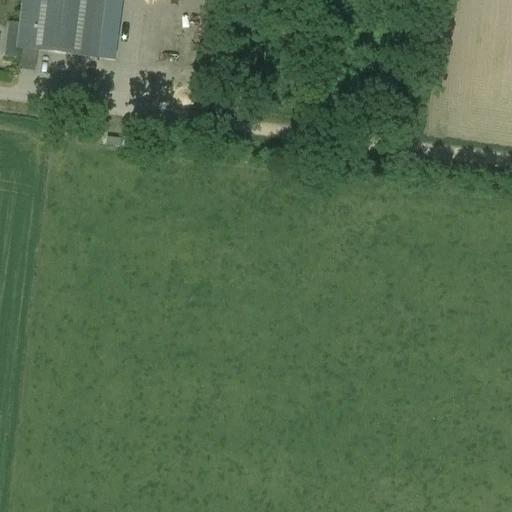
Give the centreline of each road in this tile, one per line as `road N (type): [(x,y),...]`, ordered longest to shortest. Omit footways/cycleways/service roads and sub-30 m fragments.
road 1 (track): [(210,121),(511,162)]
road 2 (unclassified): [(210,121),(0,95)]
